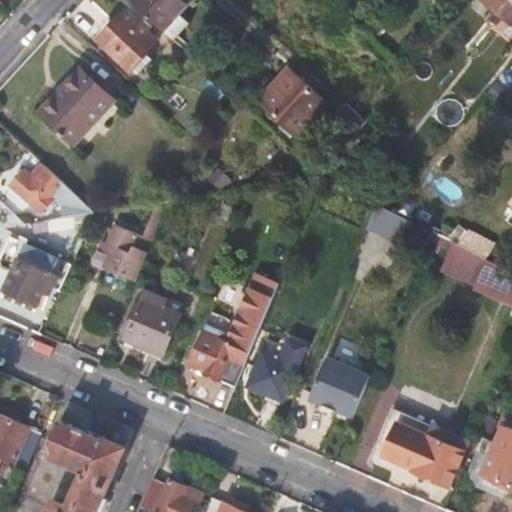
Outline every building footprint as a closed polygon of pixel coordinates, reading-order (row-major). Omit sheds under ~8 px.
[(133,0),(133,1),(176,41),(194,21),(184,12),(194,0),(133,0)] [(511,0),(487,0),(511,20),(511,0)] [(129,10),(101,41),(139,76),(154,59),(150,54),(162,40),(129,10)] [(71,87),(46,115),(78,143),(117,99),(82,67),(67,83),(71,87)] [(291,71),(264,101),(301,134),(328,104),(291,71)] [(339,115),(359,134),(369,121),(349,104),(339,115)] [(70,185),(68,184),(45,162),(33,174),(27,168),(12,185),(44,214),(58,198),(67,205),(69,216),(99,211),(70,185)] [(238,193),(247,197),(250,188),(240,189),(238,193)] [(154,242),(156,243),(174,199),(160,202),(145,236),(123,227),(116,246),(112,244),(103,264),(138,279),(154,242)] [(225,216),(236,221),(243,206),(232,201),(225,216)] [(403,241),(412,220),(392,209),(378,203),(368,227),(403,241)] [(55,230),(93,225),(99,211),(91,213),(61,217),(53,218),(55,230)] [(463,225),(450,239),(456,242),(461,244),(471,232),(463,225)] [(496,242),(472,230),(471,232),(461,244),(489,258),(496,242)] [(441,247),(446,237),(435,231),(429,245),(440,250),(441,247)] [(441,247),(452,251),(456,242),(450,239),(446,237),(441,247)] [(56,288),(64,291),(75,267),(13,239),(1,263),(15,268),(5,290),(41,305),(48,290),(53,293),(56,288)] [(489,258),(461,244),(456,242),(452,251),(444,267),(478,283),(489,258)] [(511,303),(511,269),(489,258),(478,283),(476,288),(511,303)] [(236,390),(279,285),(256,275),(231,336),(207,327),(190,369),(204,375),(204,377),(236,390)] [(148,289),(131,330),(155,340),(151,348),(166,354),(186,306),(148,289)] [(129,338),(151,348),(155,340),(131,330),(129,338)] [(265,348),(250,385),(287,400),(309,345),(292,338),(285,356),(265,348)] [(313,399),(354,416),(363,397),(368,385),(372,375),(329,356),(313,399)] [(406,412),(385,459),(452,488),(478,432),(400,398),(396,408),(406,412)] [(0,462),(4,453),(29,464),(44,431),(0,411),(0,462)] [(126,446),(65,420),(51,455),(85,471),(70,504),(56,498),(49,511),(97,511),(98,510),(103,511),(109,499),(104,496),(126,446)] [(511,428),(505,426),(499,440),(484,473),(503,481),(511,484),(511,428)] [(491,491),(503,481),(484,473),(499,440),(487,435),(472,468),(480,488),(491,491)] [(170,484),(156,477),(143,506),(157,511),(197,511),(206,491),(173,476),(170,484)] [(227,501),(213,494),(205,511),(254,511),(227,500),(227,501)]
